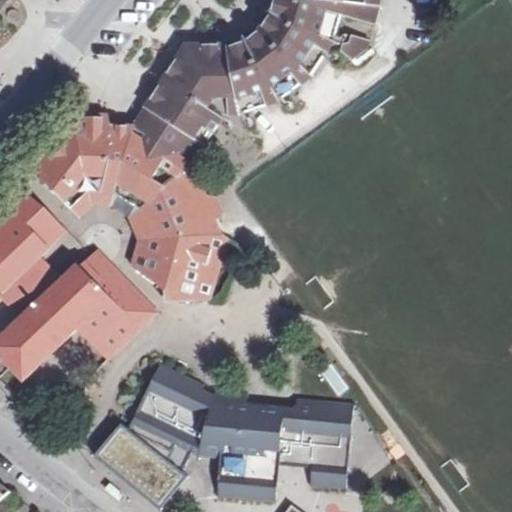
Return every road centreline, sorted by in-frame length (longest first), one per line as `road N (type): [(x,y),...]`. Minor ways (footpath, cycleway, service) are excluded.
road 1 (secondary): [(0,139),(108,0)]
road 2 (tertiary): [(0,427),(96,511)]
